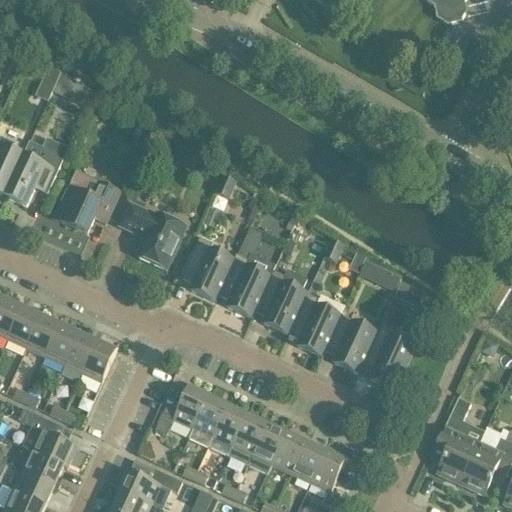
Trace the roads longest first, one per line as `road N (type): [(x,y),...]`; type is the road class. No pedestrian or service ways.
road 1 (tertiary): [(461,161),(262,44),(151,0)]
road 2 (residential): [(388,506),(395,491),(370,416),(163,329)]
road 3 (residential): [(76,511),(163,329)]
road 4 (residential): [(163,329),(0,255)]
